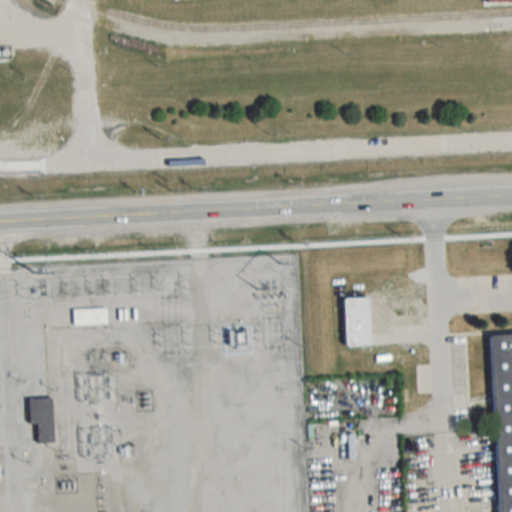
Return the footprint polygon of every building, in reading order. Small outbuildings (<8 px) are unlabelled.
[(383,330),(382,297),(342,298),(343,347),(369,346),(369,331),(383,330)] [(106,325),(106,308),(71,308),(71,325),(106,325)] [(511,511),(511,332),(490,334),(495,511),(511,511)] [(49,396),(51,440),(36,441),(35,421),(27,421),(26,397),(49,396)] [(418,481),(418,463),(410,463),(410,481),(418,481)]
